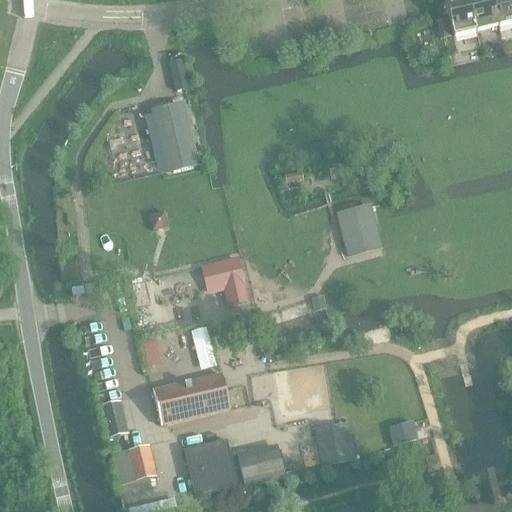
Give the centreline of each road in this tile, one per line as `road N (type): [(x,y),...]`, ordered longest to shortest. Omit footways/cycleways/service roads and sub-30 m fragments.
road 1 (residential): [(70,511),(0,155)]
road 2 (residential): [(0,138),(30,0)]
